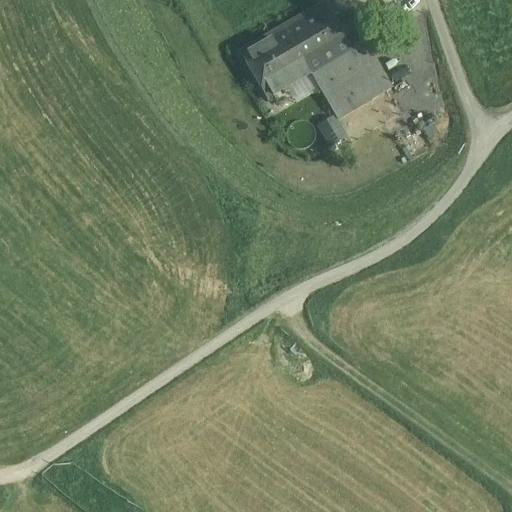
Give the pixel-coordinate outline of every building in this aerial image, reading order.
[(355,0),(340,8),(348,24),(366,15),(358,0),(355,0)] [(323,7),(296,23),(308,44),(336,28),(323,7)] [(398,11),(365,30),(374,45),(406,25),(398,11)] [(296,23),(241,55),(269,102),(313,76),(352,53),(350,50),(336,28),(308,44),(296,23)] [(369,49),(365,42),(355,47),(384,94),(393,88),(369,49)] [(384,94),(355,47),(350,50),(352,53),(313,76),(339,120),(384,94)]
